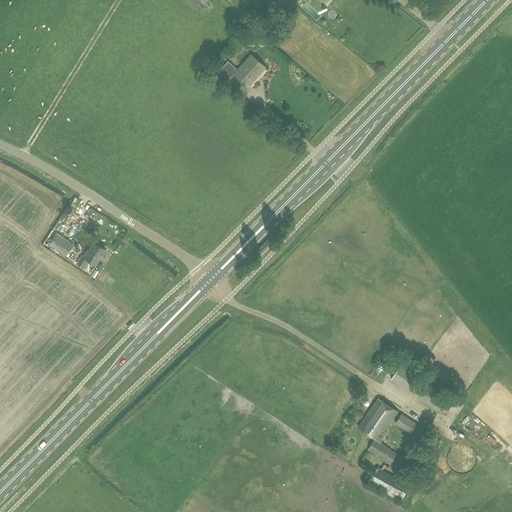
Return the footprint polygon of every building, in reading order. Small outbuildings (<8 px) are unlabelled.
[(248,87),(265,68),(251,55),(237,70),(228,62),(215,76),(223,84),(227,79),(229,81),(234,75),(248,87)] [(350,154),(358,148),(353,142),(346,147),(350,154)] [(67,257),(74,244),(57,234),(49,246),(67,257)] [(261,258),(275,244),(271,240),(257,254),(261,258)] [(96,265),(105,250),(93,243),(89,250),(87,250),(83,256),(82,256),(77,264),(83,268),(88,260),(96,265)] [(392,379),(439,412),(448,398),(401,365),(392,379)] [(359,428),(380,443),(387,433),(385,432),(398,412),(378,399),(359,428)] [(395,424),(411,434),(417,425),(402,415),(395,424)] [(368,451),(390,466),(397,456),(375,441),(368,451)] [(369,485),(401,502),(412,481),(397,473),(395,477),(378,468),(369,485)]
